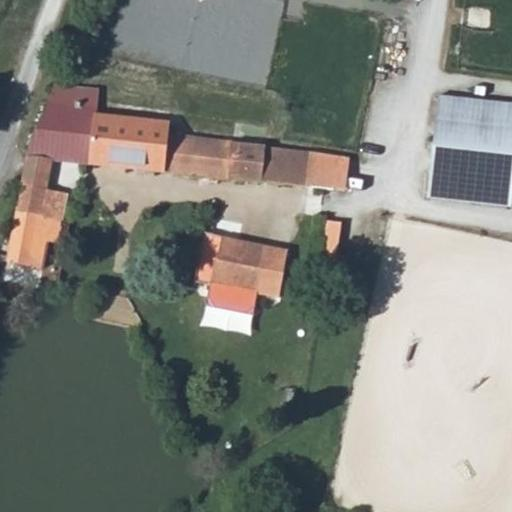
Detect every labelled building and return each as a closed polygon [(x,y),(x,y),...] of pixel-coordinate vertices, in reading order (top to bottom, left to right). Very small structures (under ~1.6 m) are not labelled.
[(307,197),(325,198),(327,178),(314,176),(315,162),(229,149),(189,146),(190,136),(115,126),(116,115),(91,111),(93,95),(75,91),(66,113),(50,161),(53,162),(75,165),(301,196),(304,177),(310,177),(307,197)] [(511,103),(440,98),(430,199),(511,207),(511,103)] [(69,197),(75,165),(53,162),(45,194),(69,197)] [(347,181),(327,178),(325,198),(343,201),(347,181)] [(45,194),(28,266),(29,266),(62,272),(71,227),(60,226),(69,197),(45,194)] [(87,203),(69,197),(60,226),(71,227),(82,230),(87,203)] [(229,244),(219,291),(232,293),(277,299),(286,256),(229,244)] [(309,263),(286,256),(277,299),(301,305),(303,298),(309,263)] [(268,338),(277,299),(232,293),(224,332),(268,338)]
